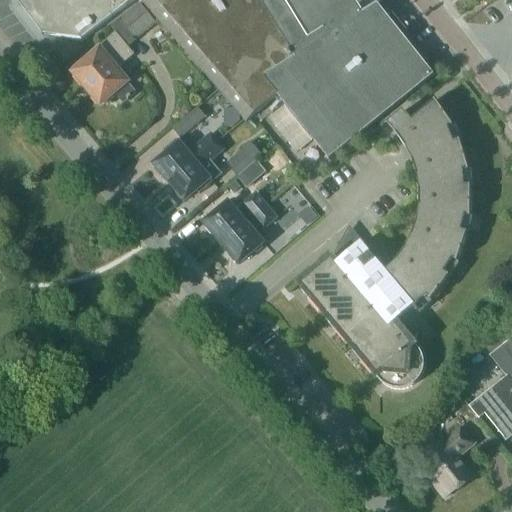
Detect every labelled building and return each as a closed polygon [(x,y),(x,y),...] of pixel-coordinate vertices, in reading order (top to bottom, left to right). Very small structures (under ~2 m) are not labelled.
[(44,36),(85,44),(85,45),(86,44),(136,0),(141,0),(247,123),(254,116),(278,96),(329,160),(385,115),(398,105),(435,75),(433,74),(432,75),(377,6),(363,15),(354,0),(20,0),(20,4),(19,4),(19,5),(20,5),(23,8),(23,9),(41,32),(44,35),(43,36),(44,36)] [(154,21),(140,4),(120,20),(134,37),(154,21)] [(98,48),(100,51),(74,73),(101,105),(114,93),(122,103),(136,91),(126,80),(127,80),(117,70),(134,55),(116,33),(98,48)] [(416,345),(397,322),(414,307),(418,313),(420,312),(431,301),(450,277),(458,263),(468,233),(471,218),(471,208),(472,187),(472,185),(470,171),(461,141),(454,127),(453,125),(437,101),(413,122),(407,115),(404,111),(392,121),(388,124),(397,135),(406,148),(413,162),(417,177),(420,191),(420,207),(417,222),(412,237),(405,250),(396,262),(389,269),(385,273),(370,254),(370,255),(359,242),(349,230),(344,240),(339,248),(341,250),(332,257),(302,282),(299,285),(377,378),(383,384),(391,388),(400,390),(408,388),(416,384),(421,377),(424,369),(424,360),(422,352),(416,345)] [(313,139),(285,105),(270,117),(298,152),(313,139)] [(173,129),(181,138),(206,117),(198,108),(173,129)] [(166,155),(154,165),(156,167),(156,170),(163,178),(165,177),(170,183),(218,143),(211,135),(189,154),(177,140),(164,151),(166,155)] [(218,143),(170,183),(175,189),(173,191),(181,199),(183,199),(185,201),(197,191),(200,194),(213,183),(223,175),(211,161),(224,150),(218,143)] [(252,143),(248,146),(226,164),(236,177),(262,155),(252,143)] [(267,173),(257,161),(237,178),(247,190),(267,173)] [(234,193),(242,187),(237,182),(230,188),(234,193)] [(215,236),(222,244),(267,206),(256,194),(243,205),(250,214),(247,217),(243,212),(239,215),(229,202),(227,204),(224,203),(216,211),(217,212),(204,223),(205,224),(203,226),(213,237),(215,236)] [(279,199),(270,207),(279,217),(288,210),(279,199)] [(267,206),(222,244),(229,253),(227,254),(237,266),(239,264),(239,265),(252,254),(254,255),(262,248),(262,245),(264,244),(254,231),(257,229),(253,224),(256,221),(264,230),(277,218),(267,206)] [(309,208),(299,216),(307,225),(316,217),(309,208)] [(498,365),(507,377),(511,382),(511,329),(508,325),(498,333),(507,343),(503,346),(511,355),(498,365)] [(483,411),(494,426),(505,440),(511,434),(511,382),(507,377),(469,407),(477,416),(483,411)] [(472,476),(457,458),(474,444),(461,429),(444,443),(444,442),(421,461),(436,479),(432,482),(446,498),(472,476)]
